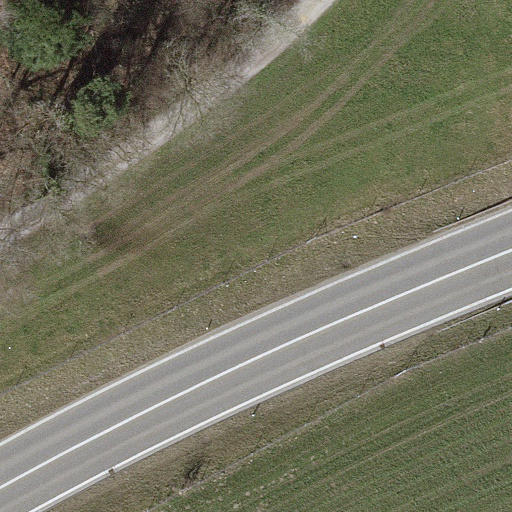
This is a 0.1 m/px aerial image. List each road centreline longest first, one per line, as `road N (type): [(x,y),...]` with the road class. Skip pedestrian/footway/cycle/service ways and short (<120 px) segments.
road 1 (trunk): [(511,250),(275,350),(0,489)]
road 2 (track): [(318,0),(141,152),(0,245)]
